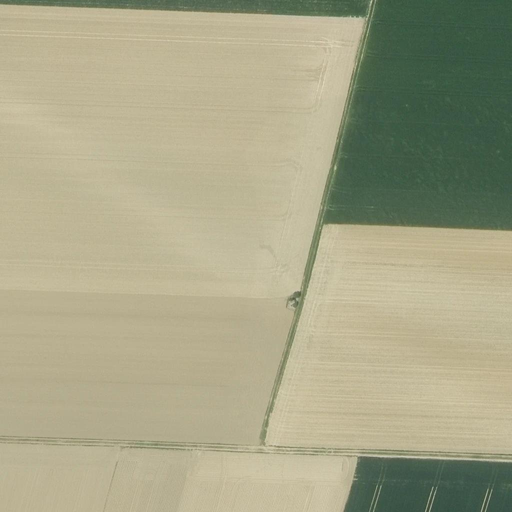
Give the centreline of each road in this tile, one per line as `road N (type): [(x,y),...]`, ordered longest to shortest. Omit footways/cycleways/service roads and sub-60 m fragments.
road 1 (track): [(0,440),(258,449),(369,0)]
road 2 (track): [(258,449),(511,458)]
